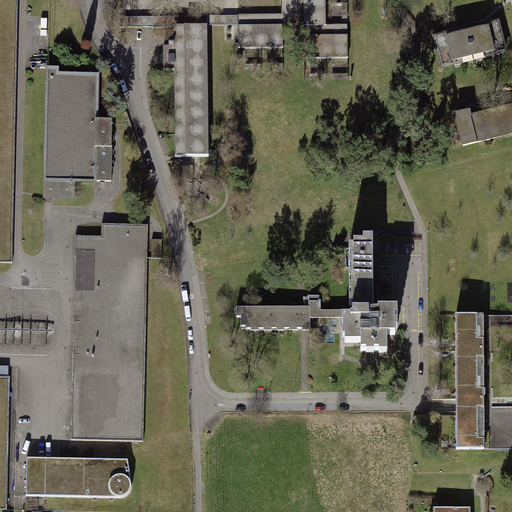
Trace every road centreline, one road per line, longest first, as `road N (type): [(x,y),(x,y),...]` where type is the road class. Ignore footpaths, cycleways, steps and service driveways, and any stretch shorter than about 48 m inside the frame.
road 1 (residential): [(198,406),(180,242),(136,108),(88,0)]
road 2 (residential): [(198,406),(414,404)]
